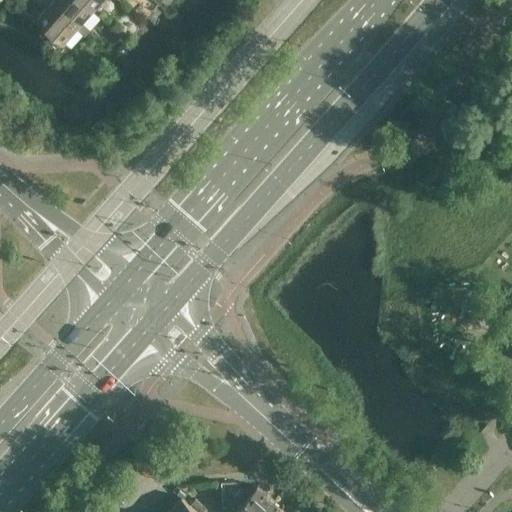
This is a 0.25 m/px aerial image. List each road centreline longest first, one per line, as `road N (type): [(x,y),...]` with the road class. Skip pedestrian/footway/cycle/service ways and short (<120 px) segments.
road 1 (secondary): [(166,308),(440,0)]
road 2 (secondary): [(377,0),(131,277)]
road 3 (secondary): [(0,497),(146,332)]
road 4 (unclassified): [(231,388),(368,511)]
road 5 (secondary): [(111,300),(0,426)]
